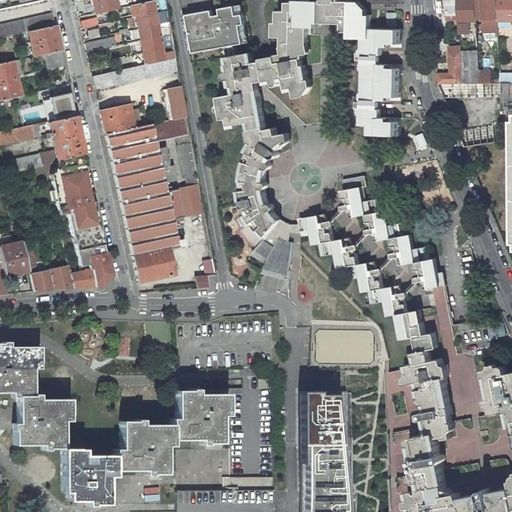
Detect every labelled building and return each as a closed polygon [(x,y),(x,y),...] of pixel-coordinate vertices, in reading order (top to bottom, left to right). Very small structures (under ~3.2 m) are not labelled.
[(114,0),(91,0),(95,14),(117,9),(114,0)] [(157,0),(160,11),(166,10),(164,0),(157,0)] [(318,26),(318,22),(321,22),(322,2),(322,0),(314,0),(302,0),(303,2),(295,2),(288,2),(288,10),(279,10),(278,22),(278,36),(283,36),(286,36),(286,46),(283,46),(282,46),(284,53),(277,55),(277,56),(278,62),(285,61),(295,59),(303,58),(305,57),(305,54),(304,50),(307,50),(305,43),(309,42),(309,33),(309,26),(312,26),(318,26)] [(335,0),(336,3),(322,2),(321,22),(331,22),(337,23),(344,23),(343,31),(347,31),(350,31),(350,37),(362,38),(367,38),(371,38),(371,15),(368,15),(368,8),(361,1),(341,1),(340,0),(335,0)] [(434,0),(435,10),(446,9),(445,0),(434,0)] [(445,0),(446,9),(447,21),(460,20),(458,0),(445,0)] [(458,0),(460,20),(478,20),(478,18),(477,0),(458,0)] [(497,0),(477,0),(478,18),(499,18),(497,0)] [(511,0),(497,0),(499,18),(499,20),(511,19),(511,0)] [(134,17),(154,12),(152,1),(128,6),(131,17),(134,17)] [(243,4),(236,5),(238,15),(245,14),(243,4)] [(236,5),(183,15),(190,53),(245,43),(242,24),(246,23),(245,14),(238,15),(236,5)] [(137,28),(156,24),(154,12),(134,17),(137,28)] [(55,25),(52,13),(0,24),(0,37),(28,31),(55,25)] [(137,28),(139,40),(170,34),(168,21),(161,23),(156,24),(137,28)] [(492,55),(499,56),(499,21),(491,21),(492,55)] [(246,23),(242,24),(245,43),(250,42),(246,23)] [(470,23),(460,23),(461,33),(471,33),(470,23)] [(119,32),(128,30),(127,24),(118,26),(119,32)] [(45,54),(61,51),(55,25),(28,31),(33,56),(45,54)] [(132,42),(139,40),(137,28),(130,30),(132,42)] [(398,43),(398,29),(371,28),(371,38),(367,38),(367,45),(362,48),(360,50),(360,53),(360,56),(364,56),(363,60),(363,63),(362,63),(361,69),(363,71),(366,74),(367,74),(367,82),(397,82),(397,68),(389,67),(389,64),(382,64),(382,63),(381,63),(381,55),(383,55),(383,46),(390,46),(390,43),(398,43)] [(139,40),(142,52),(161,48),(167,47),(173,45),(170,34),(139,40)] [(86,52),(112,47),(110,38),(84,44),(86,52)] [(162,52),(161,48),(142,52),(144,64),(175,57),(173,45),(167,47),(167,51),(162,52)] [(463,83),(462,50),(461,47),(450,47),(451,73),(437,73),(437,84),(463,83)] [(480,83),(480,73),(478,50),(462,50),(463,83),(480,83)] [(48,69),(63,66),(61,51),(45,54),(48,69)] [(138,66),(144,64),(142,52),(136,54),(138,66)] [(260,89),(258,82),(265,80),(262,61),(254,62),(253,52),(239,55),(226,57),(227,64),(226,64),(228,72),(232,71),(233,79),(229,79),(231,87),(233,86),(234,94),(260,89)] [(278,62),(277,56),(262,59),(262,61),(265,80),(266,84),(274,83),(273,79),(281,78),(282,81),(286,80),(288,91),(295,90),(297,97),(307,95),(307,94),(306,87),(308,86),(307,80),(309,79),(306,64),(304,65),(303,58),(295,59),(297,67),(293,68),(294,72),(287,73),(285,61),(278,62)] [(91,76),(94,89),(177,71),(175,57),(144,64),(138,66),(91,76)] [(297,67),(295,59),(285,61),(287,73),(294,72),(293,68),(297,67)] [(0,82),(17,78),(16,75),(12,61),(8,62),(0,63),(0,82)] [(229,79),(233,79),(232,71),(228,72),(226,73),(225,74),(225,75),(225,77),(226,78),(227,79),(229,79)] [(480,83),(490,83),(490,74),(490,72),(480,73),(480,83)] [(501,74),(490,74),(490,83),(502,83),(501,74)] [(0,99),(16,96),(21,95),(17,78),(0,82),(0,99)] [(389,96),(397,96),(397,82),(367,82),(367,89),(366,89),(363,92),(361,94),(361,100),(362,100),(362,102),(362,107),(359,107),(359,109),(359,112),(361,115),(363,118),(365,118),(365,125),(369,125),(369,135),(396,135),(396,121),(388,121),(388,117),(381,117),(381,109),(380,109),(380,100),(382,100),(388,100),(389,96)] [(502,97),(502,83),(490,83),(480,83),(463,83),(437,84),(444,97),(502,97)] [(510,83),(502,83),(502,97),(510,97),(510,83)] [(168,121),(186,117),(180,86),(163,90),(168,120),(168,121)] [(250,130),(267,127),(260,89),(234,94),(219,96),(221,104),(223,104),(225,111),(222,111),(223,119),(229,118),(231,128),(239,126),(238,124),(248,122),(250,130)] [(48,98),(53,120),(74,116),(69,93),(48,98)] [(128,104),(99,110),(104,134),(133,128),(128,104)] [(54,150),(56,163),(84,157),(74,116),(53,120),(47,122),(50,133),(51,137),(54,150)] [(175,136),(189,133),(186,117),(168,121),(168,120),(151,124),(154,141),(175,136)] [(464,146),(500,141),(501,121),(493,123),(494,126),(466,130),(466,128),(457,129),(464,146)] [(0,144),(40,136),(38,124),(0,132),(0,144)] [(133,128),(104,134),(131,255),(137,283),(174,274),(168,249),(184,245),(182,239),(176,241),(171,220),(165,192),(163,183),(156,149),(154,141),(151,124),(133,128)] [(267,127),(250,130),(249,130),(251,141),(252,142),(247,150),(249,152),(245,160),(243,168),(242,174),(242,181),(263,181),(266,181),(267,176),(268,168),(265,167),(267,161),(271,162),(274,157),(276,158),(280,156),(280,155),(280,152),(279,151),(287,144),(285,133),(278,134),(277,127),(267,129),(267,127)] [(198,185),(189,133),(175,136),(182,177),(184,178),(186,187),(198,185)] [(164,148),(156,149),(163,183),(175,180),(172,166),(167,167),(164,148)] [(3,163),(6,175),(56,163),(54,150),(39,154),(40,154),(3,163)] [(87,270),(91,287),(100,286),(109,273),(84,157),(56,163),(57,166),(53,168),(49,174),(57,214),(66,214),(78,266),(86,264),(87,270)] [(356,216),(367,214),(379,212),(377,199),(367,200),(364,186),(368,185),(366,175),(344,179),(346,189),(342,190),(345,205),(342,205),(343,210),(349,209),(354,208),(356,216)] [(258,248),(282,219),(278,215),(274,209),(270,203),(270,201),(267,195),(266,188),(266,181),(263,181),(242,181),(242,190),(239,190),(241,201),(243,200),(246,207),(249,214),(240,218),(245,228),(242,230),(248,239),(258,248)] [(186,187),(165,192),(171,220),(183,217),(203,213),(198,185),(186,187)] [(400,223),(390,225),(388,210),(384,211),(379,212),(367,214),(370,229),(367,229),(368,234),(374,233),(379,232),(381,240),(392,238),(402,236),(400,223)] [(300,223),(303,235),(303,236),(312,235),(314,244),(316,244),(319,243),(324,242),(335,240),(332,225),(335,225),(334,220),(328,221),(322,222),(321,214),(300,218),(300,223)] [(289,234),(291,224),(282,219),(258,248),(252,254),(267,263),(262,272),(291,280),(294,242),(287,241),(289,234)] [(302,235),(303,235),(300,223),(297,223),(291,224),(289,234),(297,234),(302,235)] [(425,247),(415,248),(412,234),(407,235),(402,236),(392,238),(395,252),(392,253),(393,258),(398,256),(404,256),(406,264),(417,262),(428,259),(425,247)] [(0,246),(13,244),(12,239),(11,235),(0,237),(0,246)] [(347,246),(346,238),(324,242),(327,255),(336,253),(339,268),(344,267),(349,266),(360,264),(357,249),(359,249),(359,244),(353,245),(347,246)] [(0,260),(4,277),(28,271),(26,265),(24,255),(21,242),(13,244),(0,246),(0,260)] [(472,248),(463,250),(466,264),(475,261),(472,248)] [(35,263),(33,253),(24,255),(26,265),(35,263)] [(444,271),(439,272),(437,258),(431,259),(428,259),(417,262),(420,276),(417,277),(418,282),(423,280),(429,280),(430,287),(447,285),(444,271)] [(212,259),(204,261),(206,275),(215,274),(212,259)] [(372,270),(371,262),(360,264),(349,266),(351,279),(361,277),(364,292),(365,291),(369,291),(373,290),(384,288),(381,273),(384,273),(383,268),(377,269),(372,270)] [(49,270),(53,290),(73,288),(69,273),(67,266),(49,270)] [(29,275),(33,292),(53,290),(49,270),(29,275)] [(73,288),(91,287),(87,270),(69,273),(73,288)] [(195,289),(207,288),(206,276),(194,277),(195,289)] [(453,421),(455,421),(485,415),(474,356),(489,353),(483,319),(454,325),(447,285),(430,287),(427,288),(431,308),(422,309),(424,321),(426,334),(436,332),(439,347),(430,349),(432,360),(443,358),(444,362),(444,363),(445,364),(447,365),(448,365),(450,376),(447,376),(454,413),(452,414),(453,421)] [(394,286),(384,288),(373,290),(376,303),(386,301),(389,315),(398,314),(409,311),(406,297),(409,296),(408,292),(402,293),(395,293),(394,286)] [(418,323),(424,321),(422,309),(415,310),(418,323)] [(418,323),(415,310),(409,311),(398,314),(403,339),(416,336),(419,351),(430,349),(439,347),(436,332),(426,334),(424,321),(418,323)] [(32,362),(38,362),(38,347),(8,347),(1,347),(1,343),(0,343),(0,392),(10,392),(17,392),(17,396),(31,396),(31,394),(32,369),(32,362)] [(438,432),(439,437),(446,436),(446,438),(454,437),(453,432),(454,431),(454,429),(456,429),(455,421),(453,421),(452,414),(454,413),(447,376),(450,376),(448,365),(447,365),(445,364),(444,363),(444,362),(443,358),(432,360),(430,349),(419,351),(415,352),(417,363),(407,365),(408,368),(408,372),(409,374),(408,375),(406,376),(404,376),(406,384),(418,382),(419,389),(420,396),(424,396),(425,403),(427,410),(423,411),(421,413),(420,414),(420,416),(421,417),(422,417),(423,418),(424,419),(426,426),(427,434),(438,432)] [(507,404),(511,403),(511,371),(509,372),(508,369),(501,370),(500,365),(499,363),(491,364),(492,366),(490,368),(485,369),(490,399),(487,399),(488,407),(490,407),(492,408),(492,409),(493,414),(508,411),(507,404)] [(408,372),(408,368),(390,372),(386,373),(386,396),(387,410),(388,433),(426,426),(424,419),(423,418),(422,417),(421,417),(420,416),(420,414),(421,413),(423,411),(427,410),(425,403),(423,403),(422,402),(421,400),(420,396),(419,389),(418,382),(406,384),(404,376),(406,376),(408,375),(409,374),(408,372)] [(258,389),(272,389),(272,379),(258,379),(258,389)] [(205,443),(220,443),(220,416),(220,409),(226,409),(226,394),(196,394),(189,394),(189,390),(174,391),(175,418),(175,424),(171,424),(171,440),(198,439),(205,439),(205,443)] [(344,511),(338,450),(344,450),(344,391),(300,391),(301,477),(303,477),(303,480),(301,480),(301,491),(304,491),(304,498),(301,498),(301,508),(303,508),(303,511),(344,511)] [(61,449),(62,449),(62,421),(62,416),(69,416),(69,399),(39,399),(32,399),(31,396),(17,396),(17,397),(17,423),(17,430),(13,430),(13,445),(41,445),(48,445),(48,448),(61,449)] [(150,474),(165,473),(165,446),(164,440),(171,440),(171,424),(169,424),(141,425),(134,425),(134,421),(119,421),(119,449),(120,455),(113,455),(113,470),(143,470),(150,470),(150,474)] [(427,434),(426,426),(388,433),(389,457),(389,470),(389,479),(417,474),(412,445),(411,442),(411,440),(412,438),(415,436),(427,434)] [(423,488),(448,483),(443,461),(445,460),(446,459),(446,457),(445,456),(445,454),(444,454),(443,454),(442,454),(439,437),(438,432),(427,434),(415,436),(416,444),(412,445),(417,474),(415,475),(414,476),(414,477),(414,479),(415,480),(416,481),(419,481),(421,481),(423,488)] [(113,470),(113,455),(82,455),(76,455),(76,449),(62,449),(61,449),(61,486),(66,486),(66,492),(66,501),(85,500),(92,500),(92,504),(107,504),(106,476),(107,470),(113,470)] [(272,511),(273,489),(272,476),(229,477),(229,490),(222,490),(176,490),(176,507),(176,511),(272,511)] [(443,511),(465,508),(462,496),(461,491),(456,492),(449,494),(448,483),(423,488),(423,491),(420,491),(420,490),(418,489),(410,491),(411,498),(409,498),(411,506),(413,506),(413,511),(443,511)] [(511,511),(511,510),(511,486),(492,490),(491,489),(490,488),(489,488),(488,488),(486,488),(486,489),(485,490),(485,491),(485,492),(462,496),(465,508),(465,511),(511,511)]
